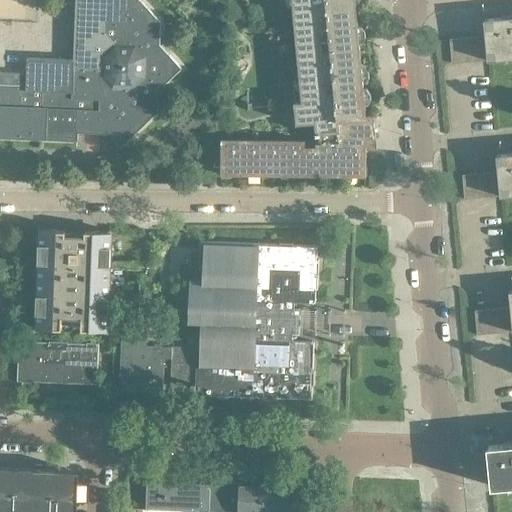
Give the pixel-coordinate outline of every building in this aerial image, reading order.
[(0,137),(77,141),(77,132),(78,121),(110,122),(110,133),(121,145),(157,112),(158,89),(181,68),(159,44),(160,21),(140,0),(75,0),(73,59),(27,57),(26,72),(0,71),(0,137)] [(285,0),(285,2),(292,1),(299,80),(293,81),(295,101),(294,101),(296,123),(315,121),(316,135),(316,146),(305,146),(305,139),(221,138),(221,174),(365,176),(366,148),(372,147),(371,141),(371,137),(376,136),(374,117),(373,114),(367,114),(356,0),(285,0)] [(511,15),(484,18),(485,35),(488,59),(511,56),(511,15)] [(485,35),(474,36),(476,60),(488,59),(485,35)] [(474,36),(462,38),(464,61),(476,60),(474,36)] [(462,38),(450,39),(452,62),(464,61),(462,38)] [(511,152),(497,154),(496,154),(498,170),(500,194),(511,193),(511,152)] [(498,170),(486,172),(488,196),(500,194),(498,170)] [(486,172),(474,173),(476,197),(488,196),(486,172)] [(474,173),(463,174),(462,174),(464,198),(476,197),(474,173)] [(65,230),(39,229),(35,328),(61,329),(62,325),(81,326),(81,329),(107,330),(111,231),(85,230),(84,234),(65,234),(65,230)] [(197,322),(196,346),(194,386),(195,386),(195,394),(215,394),(215,396),(230,397),(230,395),(239,395),(239,397),(254,398),(254,396),(264,396),(264,398),(277,399),(277,397),(311,398),(312,385),(314,385),(314,370),(312,370),(314,341),(292,340),(293,333),(300,334),(301,309),(294,308),(294,302),(315,303),(316,288),(317,288),(318,274),(316,274),(316,272),(318,272),(319,259),(317,259),(317,245),(293,244),(293,243),(279,242),(279,244),(200,241),(198,279),(189,278),(188,321),(197,322)] [(151,276),(139,276),(138,312),(149,312),(151,276)] [(511,321),(511,306),(498,307),(500,331),(511,329),(511,321)] [(486,308),(489,332),(500,331),(498,307),(486,308)] [(486,308),(476,309),(475,310),(477,333),(489,332),(486,308)] [(121,334),(119,384),(163,385),(164,357),(171,357),(171,385),(194,386),(196,346),(147,345),(147,335),(121,334)] [(16,380),(18,380),(18,376),(42,377),(42,381),(72,382),(72,378),(95,379),(95,383),(97,383),(98,343),(18,340),(16,380)] [(511,442),(488,444),(491,485),(511,483),(511,442)] [(0,466),(0,511),(72,511),(74,469),(0,466)] [(224,511),(226,484),(146,481),(146,509),(164,510),(165,505),(182,506),(181,511),(197,511),(224,511)] [(226,484),(224,511),(305,511),(306,505),(299,505),(299,487),(240,485),(240,482),(227,481),(226,484)]
